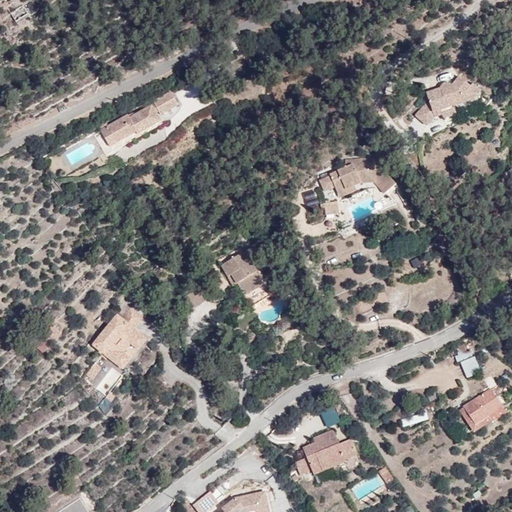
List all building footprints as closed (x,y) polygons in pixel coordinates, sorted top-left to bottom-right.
[(438,120),(445,117),(458,114),(458,109),(473,105),(475,107),(485,95),(477,88),(474,91),(463,82),(456,90),(454,87),(448,88),(443,93),(430,97),(432,106),(420,118),(430,128),(438,120)] [(131,123),(112,133),(121,150),(140,139),(141,141),(164,128),(160,120),(162,119),(164,122),(182,112),(175,99),(157,109),(159,113),(156,114),(156,113),(133,126),(131,123)] [(104,136),(114,154),(121,150),(112,133),(111,132),(104,136)] [(322,186),(324,192),(334,187),(336,193),(337,195),(344,190),(346,195),(355,192),(362,188),(375,188),(385,198),(395,189),(384,176),(381,178),(378,175),(374,175),(374,165),(346,166),(346,174),(332,181),(332,182),(322,186)] [(334,187),(324,192),(327,198),(336,193),(334,187)] [(357,197),(355,192),(346,195),(344,190),(337,195),(341,203),(357,197)] [(328,219),(340,218),(339,207),(332,207),(331,208),(327,208),(328,219)] [(346,231),(355,227),(353,222),(345,227),(346,231)] [(217,260),(224,272),(227,269),(233,279),(237,285),(241,283),(244,288),(258,279),(245,256),(250,253),(243,242),(238,245),(239,247),(217,260)] [(410,260),(414,268),(423,264),(419,256),(410,260)] [(227,269),(224,272),(229,281),(233,279),(227,269)] [(189,302),(203,293),(195,281),(181,291),(189,302)] [(87,343),(109,360),(116,349),(125,340),(133,346),(141,336),(127,326),(136,314),(125,305),(115,316),(111,314),(87,343)] [(116,349),(109,360),(117,366),(125,357),(116,349)] [(465,377),(478,372),(473,359),(460,364),(465,377)] [(87,377),(95,365),(90,360),(81,373),(87,377)] [(484,379),(488,388),(495,385),(491,376),(484,379)] [(492,393),(496,390),(494,387),(462,408),(474,427),(501,408),(495,398),(492,393)] [(106,413),(113,403),(106,397),(98,407),(106,413)] [(474,427),(462,408),(458,410),(473,435),(505,413),(501,408),(474,427)] [(424,410),(399,420),(402,429),(428,419),(424,410)] [(303,457),(292,462),(297,474),(309,470),(310,473),(343,459),(342,457),(355,452),(349,438),(336,443),(330,429),(310,437),(312,442),(299,447),(303,457)] [(381,467),(375,471),(383,483),(390,479),(381,467)] [(192,509),(194,511),(208,511),(217,506),(209,495),(192,509)] [(267,511),(264,496),(235,502),(229,506),(231,509),(228,511),(226,509),(221,511),(267,511)] [(89,511),(80,497),(56,511),(89,511)]
